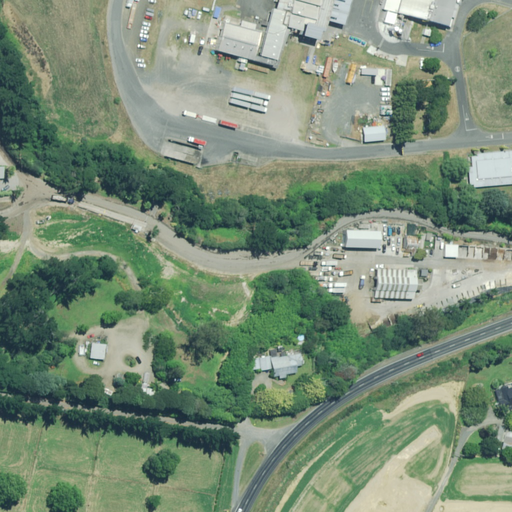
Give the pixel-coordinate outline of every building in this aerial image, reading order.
[(275,0),(266,36),(221,24),(214,51),(274,68),(284,30),(318,39),(322,24),(338,28),(346,0),(275,0)] [(396,0),(394,9),(447,23),(453,0),(396,0)] [(201,20),(178,14),(166,58),(189,64),(201,20)] [(385,140),(384,126),(363,128),(364,142),(385,140)] [(511,153),(468,156),(469,187),(511,185),(511,153)] [(375,234),(342,233),(341,250),(375,251),(375,234)] [(418,237),(406,236),(405,252),(417,253),(418,237)] [(415,273),(375,272),(374,299),(414,300),(415,273)] [(109,345),(92,343),(91,358),(103,359),(104,352),(108,353),(109,345)] [(301,365),(299,354),(270,358),(273,377),(279,376),(279,379),(286,378),(285,374),(296,373),(295,366),(301,365)] [(270,369),(268,357),(259,358),(260,370),(270,369)] [(257,359),(249,360),(250,370),(259,369),(257,359)] [(499,405),(502,404),(503,408),(500,409),(502,416),(511,412),(511,381),(493,388),(499,405)] [(152,400),(154,389),(150,389),(151,384),(143,383),(143,388),(124,385),(123,396),(152,400)] [(511,431),(507,430),(502,450),(511,451),(511,431)]
